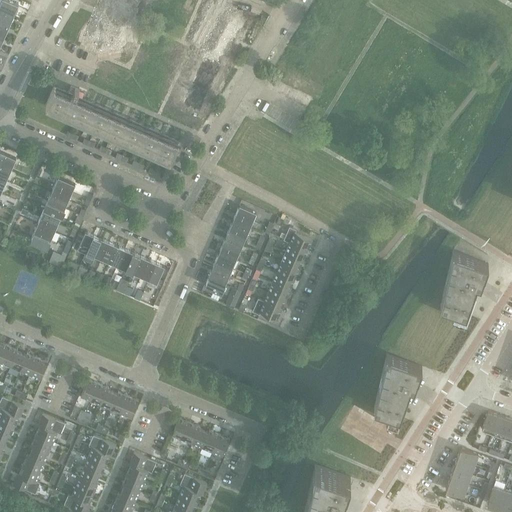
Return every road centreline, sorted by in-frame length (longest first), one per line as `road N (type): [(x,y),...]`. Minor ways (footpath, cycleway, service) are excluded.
road 1 (residential): [(300,338),(341,241),(196,161)]
road 2 (residential): [(196,161),(293,0)]
road 3 (residential): [(141,379),(192,255),(155,236)]
road 4 (residential): [(141,379),(0,319)]
road 5 (residential): [(401,499),(474,387)]
road 6 (residential): [(260,429),(141,379)]
road 7 (residential): [(114,174),(0,122)]
